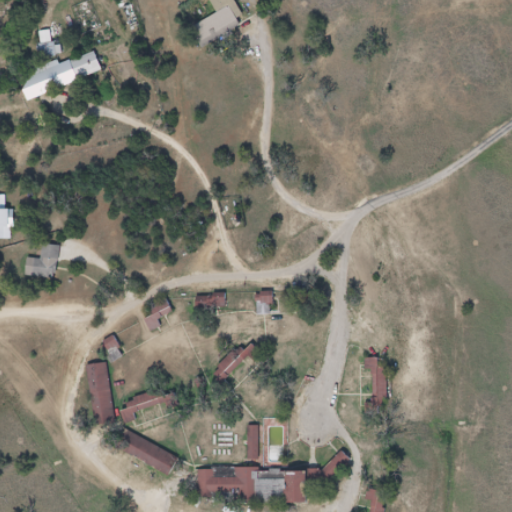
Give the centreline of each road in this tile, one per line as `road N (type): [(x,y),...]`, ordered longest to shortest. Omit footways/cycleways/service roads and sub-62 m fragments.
road 1 (residential): [(0,313),(117,311),(191,282),(282,277),(318,265),(364,210),(449,173),(511,126)]
road 2 (residential): [(151,511),(78,457),(69,429),(75,315)]
